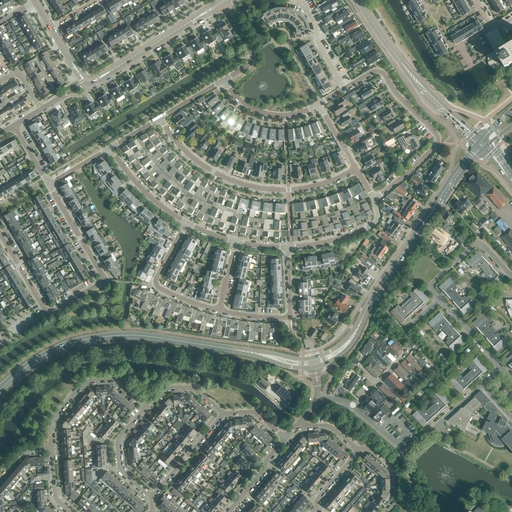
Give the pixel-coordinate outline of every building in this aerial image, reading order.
[(116,9),(122,6),(118,0),(114,0),(112,1),(116,9)] [(167,3),(164,5),(169,13),(174,9),(170,2),(168,0),(166,1),(167,3)] [(172,0),(170,2),(174,9),(180,6),(176,0),(172,0)] [(321,11),(323,10),(324,12),(329,9),(330,10),(341,3),(339,0),(330,0),(326,3),(325,2),(318,7),(321,11)] [(415,0),(414,0),(408,4),(411,9),(421,3),(420,1),(417,2),(415,0)] [(497,0),(492,3),(495,9),(501,5),(501,4),(499,1),(501,0),(497,0)] [(53,5),(56,11),(63,7),(62,7),(59,1),(53,5)] [(111,12),(116,9),(112,1),(106,5),(111,12)] [(160,20),(158,16),(160,15),(157,10),(156,8),(152,2),(149,3),(153,10),(148,13),(150,16),(154,23),(160,20)] [(422,5),(421,3),(411,9),(413,13),(421,9),(419,6),(422,5)] [(468,7),(465,3),(457,7),(460,12),(468,7)] [(495,9),(498,13),(504,10),(502,6),(503,6),(502,4),(501,4),(501,5),(495,9)] [(56,11),(59,16),(66,12),(64,9),(67,7),(65,5),(62,7),(63,7),(56,11)] [(169,13),(164,5),(159,8),(163,16),(169,13)] [(97,10),(101,17),(106,14),(102,7),(97,10)] [(471,12),(468,7),(460,12),(463,16),(471,12)] [(327,20),(333,17),(337,23),(337,22),(341,20),(349,15),(346,9),(344,11),(342,8),(331,14),(326,17),(327,20)] [(288,22),(292,25),(296,29),(296,30),(293,32),(295,38),(304,37),(305,37),(304,37),(304,36),(308,35),(308,36),(312,35),(312,33),(310,33),(310,31),(307,22),(306,22),(300,14),(299,14),(300,15),(299,16),(296,14),(292,11),(288,10),(284,9),(279,10),(275,10),(272,11),(266,13),(263,16),(260,19),(268,26),(272,23),(277,21),(283,20),(288,22)] [(423,12),(421,9),(413,13),(416,18),(426,12),(425,10),(423,12)] [(97,10),(91,14),(95,20),(96,22),(102,19),(101,17),(97,10)] [(427,14),(426,12),(416,18),(419,23),(427,18),(425,15),(427,14)] [(91,14),(86,17),(90,23),(95,20),(91,14)] [(21,24),(28,20),(25,15),(17,20),(20,25),(21,24)] [(150,16),(144,19),(149,27),(154,23),(150,16)] [(86,17),(81,20),(85,26),(86,28),(91,25),(90,23),(86,17)] [(350,18),(329,31),(332,34),(344,27),(347,32),(357,26),(354,20),(352,21),(350,18)] [(144,19),(139,22),(144,30),(149,27),(144,19)] [(28,20),(21,24),(25,29),(31,26),(28,20)] [(85,26),(81,20),(76,23),(79,30),(85,26)] [(478,21),(474,24),(478,32),(483,29),(478,21)] [(138,33),(144,30),(139,22),(133,25),(138,33)] [(225,26),(226,26),(223,22),(217,25),(218,28),(216,30),(219,35),(220,34),(224,41),(228,38),(228,39),(233,37),(229,30),(227,31),(226,29),(227,29),(225,26)] [(76,23),(70,26),(74,33),(79,30),(76,23)] [(474,34),(478,32),(474,24),(469,26),(474,34)] [(34,31),(31,26),(25,29),(28,35),(34,31)] [(65,29),(67,33),(64,34),(66,37),(72,34),(74,37),(76,36),(74,33),(70,26),(65,29)] [(127,37),(133,34),(128,26),(123,30),(127,37)] [(465,29),(470,37),(474,34),(469,26),(465,29)] [(342,44),(349,40),(348,39),(350,38),(351,38),(354,44),(365,37),(360,29),(350,36),(349,35),(340,40),(342,44)] [(436,32),(434,29),(426,33),(429,38),(437,33),(439,32),(438,30),(436,32)] [(465,39),(470,37),(465,29),(460,31),(465,39)] [(122,41),(127,37),(123,30),(117,33),(122,41)] [(205,33),(204,32),(202,34),(203,34),(202,34),(209,45),(216,41),(218,43),(221,41),(215,31),(211,32),(211,31),(210,30),(208,32),(208,31),(205,33)] [(34,31),(28,35),(31,40),(37,36),(34,31)] [(456,34),(461,42),(465,39),(460,31),(456,34)] [(489,33),(489,32),(487,33),(485,35),(486,37),(493,49),(502,44),(495,32),(495,31),(489,33)] [(116,44),(122,41),(117,33),(112,36),(116,44)] [(439,36),(437,33),(429,38),(432,43),(442,37),(441,35),(439,36)] [(456,34),(451,37),(456,45),(461,42),(456,34)] [(40,41),(37,36),(31,40),(34,45),(40,41)] [(111,47),(116,44),(112,36),(106,39),(111,47)] [(443,38),(442,37),(432,43),(435,47),(442,43),(441,40),(443,38)] [(191,40),(189,42),(196,53),(203,48),(205,51),(208,49),(202,38),(199,40),(198,39),(197,38),(195,40),(195,39),(192,41),(191,40)] [(6,40),(0,44),(0,45),(1,46),(0,46),(2,50),(3,49),(3,50),(9,46),(12,44),(9,39),(6,40)] [(40,41),(34,45),(37,50),(44,47),(40,41)] [(358,47),(359,48),(358,48),(361,53),(362,53),(362,54),(366,52),(366,53),(369,51),(369,50),(372,48),(371,47),(372,47),(369,42),(368,42),(368,41),(362,45),(361,43),(357,45),(358,47)] [(502,44),(493,49),(495,51),(488,55),(491,60),(490,60),(491,61),(488,62),(489,65),(497,71),(502,68),(502,69),(502,68),(501,67),(503,65),(504,67),(511,62),(511,43),(507,46),(505,42),(502,44)] [(444,46),(442,43),(435,47),(437,52),(447,46),(446,44),(444,46)] [(102,55),(107,51),(103,44),(97,47),(102,55)] [(310,52),(311,52),(308,46),(307,46),(306,44),(299,49),(301,51),(299,52),(301,56),(302,56),(303,55),(304,58),(311,54),(310,52)] [(95,48),(92,50),(96,58),(102,55),(97,47),(96,45),(94,47),(95,48)] [(9,46),(3,50),(6,55),(12,51),(9,46)] [(182,59),(189,55),(192,59),(195,57),(189,47),(186,48),(184,46),(179,49),(178,48),(176,50),(177,50),(182,59)] [(448,48),(447,46),(437,52),(440,57),(448,52),(446,49),(448,48)] [(91,61),(96,58),(92,50),(86,53),(91,61)] [(352,56),(351,53),(349,50),(344,53),(347,59),(352,56)] [(9,60),(15,56),(12,51),(6,55),(9,60)] [(39,62),(39,61),(36,63),(38,67),(50,60),(49,57),(49,56),(46,51),(39,56),(41,58),(42,58),(43,60),(39,62)] [(376,52),(376,51),(375,51),(376,51),(365,58),(364,57),(350,65),(353,69),(365,62),(367,66),(368,66),(380,59),(380,58),(376,52)] [(85,64),(91,61),(86,53),(81,57),(85,64)] [(176,55),(173,57),(171,54),(166,57),(165,56),(163,58),(164,58),(169,67),(173,65),(178,69),(179,71),(184,68),(176,55)] [(304,61),(306,63),(315,58),(313,56),(311,54),(304,58),(305,58),(306,60),(305,61),(304,61)] [(15,56),(9,60),(12,65),(19,61),(15,56)] [(28,73),(35,69),(33,66),(33,67),(31,64),(35,62),(36,63),(39,61),(36,57),(24,65),(26,67),(25,68),(28,73)] [(317,63),(316,61),(315,58),(306,63),(308,68),(310,67),(317,63)] [(38,67),(40,71),(43,69),(43,68),(46,66),(48,68),(47,69),(49,71),(56,67),(53,62),(52,62),(50,60),(38,67)] [(165,77),(166,76),(167,79),(171,77),(165,66),(161,68),(158,62),(150,67),(153,71),(153,72),(153,73),(154,73),(154,74),(155,74),(157,78),(158,78),(160,78),(162,78),(163,78),(165,77)] [(310,71),(311,73),(320,67),(319,64),(318,65),(317,63),(310,67),(310,68),(310,67),(312,69),(310,70),(310,71)] [(48,78),(48,77),(45,79),(47,82),(59,75),(58,72),(59,72),(56,67),(49,71),(50,74),(51,73),(52,76),(48,78)] [(321,71),(322,70),(320,67),(311,73),(312,75),(313,75),(314,74),(315,76),(315,77),(322,72),(321,71)] [(45,73),(43,69),(40,71),(41,72),(37,74),(36,72),(37,71),(35,69),(28,73),(31,78),(32,77),(33,80),(45,73)] [(143,83),(150,79),(152,83),(153,83),(156,81),(150,71),(146,73),(145,70),(138,74),(143,83)] [(317,82),(326,77),(324,74),(323,74),(322,72),(315,77),(316,77),(317,79),(316,80),(315,80),(317,82)] [(37,88),(44,84),(43,82),(42,82),(40,80),(44,77),(45,79),(48,77),(45,73),(33,80),(35,83),(34,84),(37,88)] [(57,83),(56,84),(58,87),(65,82),(62,77),(61,78),(59,75),(47,82),(50,86),(52,85),(52,83),(56,81),(57,83)] [(327,80),(326,77),(317,82),(318,84),(319,84),(320,83),(321,86),(328,82),(327,80)] [(124,82),(124,83),(129,92),(133,89),(139,92),(140,95),(144,93),(136,79),(133,81),(132,78),(127,81),(126,80),(124,82)] [(7,86),(11,93),(14,92),(13,91),(16,89),(18,93),(17,94),(19,97),(23,94),(15,82),(13,84),(12,83),(10,84),(7,86)] [(324,94),(331,91),(329,88),(331,86),(330,83),(329,83),(328,82),(321,86),(323,88),(321,89),(324,94)] [(46,90),(45,87),(46,87),(44,84),(37,88),(40,93),(41,93),(43,96),(55,88),(52,85),(50,86),(50,87),(46,90)] [(6,95),(8,94),(9,95),(11,93),(7,86),(2,89),(3,90),(0,91),(7,104),(11,101),(9,99),(8,99),(6,95)] [(354,91),(357,95),(359,94),(363,100),(373,94),(369,86),(363,90),(361,87),(354,91)] [(116,100),(124,96),(126,100),(130,98),(123,87),(120,89),(119,87),(114,89),(113,89),(111,91),(116,100)] [(23,107),(24,108),(29,105),(28,104),(31,102),(27,97),(25,98),(24,97),(22,99),(22,100),(20,101),(18,97),(19,97),(17,94),(13,96),(20,108),(23,107)] [(197,100),(199,104),(202,102),(204,105),(207,103),(210,107),(218,101),(219,101),(219,100),(216,96),(215,96),(214,94),(205,100),(203,97),(197,100)] [(103,108),(110,104),(113,108),(116,106),(110,95),(107,97),(105,95),(101,98),(100,97),(98,99),(103,108)] [(11,105),(9,107),(13,114),(18,111),(18,110),(20,108),(13,96),(9,99),(11,101),(12,101),(14,105),(12,106),(11,105)] [(342,98),(336,102),(338,105),(332,109),(336,116),(341,113),(340,112),(344,110),(342,106),(345,104),(342,98)] [(379,98),(373,101),(371,98),(364,103),(367,107),(369,105),(373,112),(383,105),(379,98)] [(224,107),(225,106),(221,102),(220,103),(219,101),(218,101),(210,107),(208,109),(210,113),(213,111),(216,114),(217,114),(224,107)] [(3,106),(1,103),(0,104),(0,109),(5,118),(8,116),(8,117),(13,114),(9,107),(6,108),(7,109),(4,111),(2,107),(3,106)] [(84,107),(85,107),(90,116),(97,112),(100,116),(103,114),(97,104),(94,106),(92,103),(87,106),(86,105),(84,107)] [(79,108),(77,105),(73,107),(74,108),(70,110),(72,114),(73,114),(74,116),(73,117),(73,116),(69,118),(73,126),(81,121),(79,119),(83,116),(78,108),(79,108)] [(226,109),(224,107),(217,114),(216,114),(214,117),(217,120),(219,117),(223,120),(223,121),(230,113),(231,112),(226,108),(226,109)] [(378,117),(379,118),(381,117),(384,122),(393,117),(389,109),(383,113),(382,110),(372,115),(374,120),(378,117)] [(70,124),(68,120),(64,114),(61,116),(58,111),(51,115),(53,120),(54,123),(55,122),(55,123),(58,121),(60,126),(63,125),(65,128),(70,124)] [(176,119),(173,121),(178,127),(182,124),(184,127),(185,125),(194,119),(191,116),(188,119),(181,111),(174,117),(176,119)] [(352,122),(348,116),(349,115),(348,112),(346,114),(342,116),(343,119),(339,121),(343,127),(352,122)] [(232,114),(230,113),(223,121),(223,120),(221,123),(224,126),(227,123),(231,126),(236,118),(237,118),(237,117),(232,113),(232,114)] [(239,131),(244,122),(244,121),(239,118),(239,119),(237,118),(236,118),(231,126),(229,129),(232,131),(234,128),(239,131)] [(38,119),(32,122),(34,124),(28,127),(31,132),(39,127),(42,125),(40,122),(38,119)] [(194,119),(185,125),(187,128),(193,122),(192,121),(194,120),(194,119)] [(400,121),(395,123),(394,120),(387,124),(389,128),(391,127),(395,133),(404,128),(400,121)] [(193,122),(187,128),(190,130),(184,135),(189,141),(197,134),(194,130),(198,127),(193,122)] [(247,135),(251,125),(252,124),(246,122),(246,123),(244,122),(239,131),(237,134),(241,136),(242,133),(247,135)] [(316,135),(320,133),(322,136),(326,134),(319,122),(317,123),(317,122),(311,124),(312,125),(312,126),(312,125),(316,135)] [(361,136),(357,130),(361,127),(359,124),(352,128),(354,131),(351,133),(348,135),(351,142),(354,140),(356,142),(359,140),(358,138),(361,136)] [(256,138),(259,128),(259,127),(254,125),(254,126),(251,125),(247,135),(246,138),(250,140),(251,136),(256,138)] [(307,138),(312,136),(313,140),(317,138),(316,135),(312,125),(312,126),(312,125),(309,126),(309,125),(304,127),(304,128),(307,138)] [(42,132),(39,127),(31,132),(34,136),(42,132)] [(259,128),(256,138),(255,141),(259,142),(260,139),(265,140),(267,130),(267,129),(261,128),(259,128)] [(298,140),(303,139),(304,142),(308,141),(307,138),(304,128),(302,128),(301,128),(296,129),(296,130),(298,140)] [(274,141),(275,131),(275,130),(269,129),(269,130),(267,130),(265,140),(264,143),(268,144),(269,141),(274,141)] [(289,141),(294,141),(294,144),(295,148),(296,151),(300,150),(299,147),(299,143),(298,140),(296,130),(294,130),(294,129),(288,130),(289,141)] [(143,142),(147,139),(150,144),(156,140),(153,135),(154,134),(151,130),(136,139),(142,148),(143,149),(146,147),(143,142)] [(277,145),(278,145),(278,142),(284,141),(283,130),(277,130),(277,131),(275,131),(274,141),(274,145),(273,147),(277,148),(277,145)] [(44,137),(42,132),(34,136),(37,141),(44,137)] [(203,134),(198,140),(201,142),(196,147),(202,152),(209,144),(205,140),(207,137),(203,134)] [(400,134),(393,138),(396,143),(398,141),(404,151),(403,152),(404,152),(406,149),(408,145),(405,139),(403,136),(402,136),(400,134)] [(407,137),(405,139),(408,145),(406,149),(412,151),(415,150),(416,150),(416,149),(417,149),(418,148),(418,147),(419,146),(419,145),(419,144),(419,142),(419,141),(418,141),(418,139),(417,138),(416,138),(415,137),(414,137),(413,136),(412,136),(411,136),(410,136),(409,136),(408,137),(407,137)] [(47,141),(44,137),(37,141),(40,146),(47,141)] [(366,138),(360,141),(361,144),(355,148),(359,154),(367,149),(364,143),(368,141),(366,138)] [(134,154),(131,149),(136,146),(138,151),(139,151),(142,148),(136,139),(122,148),(124,153),(125,152),(128,158),(129,158),(134,154)] [(157,139),(156,140),(150,144),(146,147),(143,149),(149,156),(150,158),(153,156),(149,151),(154,148),(157,152),(162,148),(159,143),(160,143),(157,139)] [(15,140),(10,143),(14,150),(19,147),(15,140)] [(216,140),(211,147),(214,149),(209,157),(210,158),(210,159),(211,160),(213,160),(216,161),(222,152),(217,149),(221,144),(216,140)] [(40,146),(42,150),(50,146),(47,141),(40,146)] [(10,153),(14,150),(10,143),(5,146),(10,153)] [(5,146),(1,148),(5,156),(10,153),(5,146)] [(53,150),(50,146),(42,150),(45,155),(53,150)] [(155,164),(158,167),(160,164),(157,160),(161,156),(164,161),(169,156),(166,151),(163,147),(162,148),(157,152),(153,156),(150,158),(155,164)] [(336,149),(338,152),(336,154),(334,153),(332,154),(332,156),(336,162),(335,163),(337,167),(340,165),(341,166),(342,166),(343,165),(343,164),(343,163),(344,163),(341,158),(344,156),(339,147),(336,149)] [(149,156),(143,149),(142,148),(139,151),(138,151),(134,154),(129,158),(128,158),(131,162),(132,161),(135,167),(141,163),(141,162),(137,158),(142,155),(145,159),(149,156)] [(45,155),(48,160),(55,155),(58,154),(55,149),(53,150),(45,155)] [(230,169),(233,162),(236,164),(240,155),(235,153),(232,158),(227,155),(222,165),(230,169)] [(58,160),(55,155),(48,160),(51,165),(52,164),(52,165),(54,163),(58,160)] [(168,164),(172,168),(177,163),(173,159),(174,158),(170,155),(169,156),(164,161),(160,164),(158,167),(162,172),(166,175),(168,172),(164,168),(168,164)] [(367,167),(374,163),(375,166),(377,165),(382,162),(380,158),(375,162),(371,155),(367,157),(366,157),(362,159),(367,167)] [(148,171),(144,167),(148,163),(152,167),(155,164),(150,158),(149,156),(145,159),(141,162),(141,163),(135,167),(138,171),(139,170),(143,175),(143,176),(148,171)] [(254,157),(251,156),(248,164),(241,162),(237,172),(245,174),(248,167),(252,168),(254,157)] [(323,172),(329,170),(328,168),(333,166),(329,157),(322,159),(323,162),(320,163),(323,172)] [(315,167),(314,165),(317,164),(315,158),(310,160),(311,164),(307,166),(310,177),(317,174),(315,169),(315,168),(315,167)] [(104,161),(100,164),(98,162),(92,166),(94,168),(94,174),(95,175),(97,173),(100,172),(100,171),(108,166),(107,165),(104,161)] [(439,161),(433,169),(439,173),(440,173),(441,171),(443,169),(441,167),(443,164),(439,161)] [(178,162),(177,163),(172,168),(168,172),(166,175),(170,179),(175,183),(177,180),(173,176),(176,172),(180,175),(180,176),(185,170),(180,166),(181,165),(178,162)] [(151,184),(155,179),(152,175),(156,171),(159,175),(162,172),(158,167),(155,164),(152,167),(148,171),(143,176),(143,175),(142,176),(145,179),(146,179),(151,184)] [(261,178),(262,172),(266,172),(267,166),(260,164),(259,166),(256,166),(255,172),(254,172),(253,176),(261,178)] [(295,164),(292,164),(289,165),(290,171),(293,171),(294,179),(298,178),(298,179),(299,179),(299,178),(302,178),(300,167),(296,168),(295,164)] [(378,168),(377,165),(375,166),(377,168),(370,173),(374,179),(376,178),(379,183),(384,179),(381,175),(383,174),(379,167),(378,168)] [(108,177),(106,174),(111,171),(109,168),(109,167),(108,167),(108,166),(100,171),(100,172),(97,173),(103,181),(108,177)] [(280,180),(280,173),(284,173),(284,166),(278,166),(278,169),(273,169),(273,171),(272,171),(271,174),(273,174),(272,179),(280,180)] [(175,183),(178,185),(184,190),(186,186),(181,183),(185,179),(189,182),(193,176),(189,173),(189,172),(185,169),(185,170),(180,176),(180,175),(177,180),(175,183)] [(438,176),(439,173),(433,169),(430,174),(436,178),(437,178),(438,176)] [(27,172),(32,180),(36,177),(32,170),(27,172)] [(426,179),(425,181),(425,182),(427,183),(428,183),(429,181),(433,183),(434,181),(435,181),(436,180),(436,179),(436,178),(430,174),(425,171),(423,174),(425,176),(426,175),(428,176),(426,179)] [(27,172),(23,175),(27,183),(27,182),(32,180),(27,172)] [(159,191),(159,192),(164,186),(163,186),(159,182),(163,179),(167,182),(170,179),(166,175),(162,172),(159,175),(155,179),(151,184),(150,184),(154,188),(154,187),(159,191)] [(487,196),(500,210),(508,202),(493,187),(492,188),(478,172),(465,184),(480,199),(483,196),(484,196),(485,197),(487,196)] [(23,175),(18,178),(22,185),(27,183),(23,175)] [(202,182),(197,179),(198,178),(194,175),(193,176),(189,182),(186,186),(184,190),(187,191),(194,196),(196,193),(195,193),(191,189),(194,185),(198,188),(202,182)] [(424,195),(425,195),(427,193),(426,192),(428,190),(423,187),(424,186),(421,184),(423,182),(413,175),(409,181),(415,186),(416,185),(419,188),(416,192),(420,194),(421,193),(424,195)] [(108,177),(103,181),(105,184),(107,182),(111,186),(118,180),(117,180),(118,179),(117,179),(114,176),(110,179),(108,177)] [(18,178),(13,181),(18,188),(22,185),(22,186),(22,185),(18,178)] [(171,186),(175,189),(178,185),(175,183),(170,179),(167,182),(163,186),(164,186),(159,192),(159,191),(159,192),(162,195),(163,194),(168,199),(172,193),(168,190),(171,186)] [(59,188),(62,193),(72,187),(70,182),(68,183),(66,180),(59,185),(61,187),(59,188)] [(108,188),(112,193),(114,196),(120,191),(117,189),(122,185),(119,182),(119,181),(118,180),(111,186),(108,188)] [(13,181),(9,183),(13,191),(14,191),(13,190),(18,188),(13,181)] [(194,196),(195,197),(204,202),(205,198),(200,195),(203,190),(208,193),(211,187),(206,184),(207,183),(202,181),(202,182),(198,188),(195,193),(196,193),(194,196)] [(9,183),(4,186),(8,194),(13,191),(9,183)] [(406,191),(409,188),(403,183),(399,185),(406,191)] [(365,190),(363,191),(358,184),(350,188),(351,190),(349,191),(352,198),(358,194),(362,200),(364,199),(366,198),(368,197),(365,190)] [(175,189),(172,193),(168,199),(167,199),(171,202),(172,201),(177,205),(181,200),(177,196),(180,192),(184,195),(187,191),(184,190),(178,185),(175,189)] [(402,196),(406,191),(399,185),(394,190),(402,196)] [(4,186),(0,188),(0,189),(4,196),(8,194),(4,186)] [(205,202),(214,206),(214,207),(216,203),(210,200),(213,195),(218,198),(221,192),(220,192),(215,189),(216,188),(212,186),(211,187),(208,193),(205,198),(204,202),(205,202)] [(65,198),(67,196),(69,199),(75,195),(74,192),(75,192),(72,187),(62,193),(65,198)] [(123,200),(130,194),(129,193),(129,192),(126,189),(122,193),(120,191),(114,196),(117,198),(118,197),(122,201),(123,200)] [(355,204),(352,198),(349,191),(348,189),(339,193),(340,195),(338,196),(340,203),(341,202),(347,199),(350,206),(355,204)] [(221,190),(220,192),(221,192),(218,198),(216,203),(214,207),(224,210),(225,211),(226,207),(221,205),(223,200),(228,202),(230,196),(225,193),(225,192),(221,190)] [(193,201),(195,197),(194,196),(187,191),(184,195),(181,200),(177,205),(177,206),(181,209),(181,208),(187,211),(190,206),(190,205),(186,202),(189,198),(193,201)] [(71,207),(79,203),(81,202),(76,194),(75,195),(69,199),(70,201),(68,203),(71,207)] [(127,208),(127,209),(136,200),(130,194),(123,200),(129,206),(127,208)] [(237,211),(237,210),(231,209),(233,203),(238,205),(239,205),(240,199),(235,197),(235,196),(231,194),(230,196),(228,202),(226,207),(225,211),(233,213),(236,214),(237,211)] [(343,209),(342,206),(341,202),(340,203),(338,196),(337,194),(328,197),(329,199),(327,200),(329,207),(329,206),(336,204),(338,211),(343,209)] [(40,195),(39,196),(38,195),(37,197),(32,199),(35,205),(43,200),(40,195)] [(193,201),(190,205),(190,206),(187,211),(186,212),(191,214),(191,213),(197,217),(200,211),(195,208),(198,203),(202,206),(205,202),(204,202),(195,197),(193,201)] [(324,207),(326,214),(331,213),(329,206),(329,207),(327,200),(326,197),(317,200),(318,202),(315,203),(317,210),(324,207)] [(240,198),(240,199),(239,205),(238,205),(237,210),(237,211),(236,214),(241,215),(243,208),(250,210),(251,204),(249,203),(249,201),(240,198)] [(402,202),(404,203),(415,210),(418,205),(412,201),(408,199),(407,201),(402,198),(401,201),(402,202)] [(362,200),(355,204),(357,208),(362,205),(364,210),(359,213),(362,219),(368,216),(369,217),(373,214),(364,199),(362,200)] [(465,199),(460,203),(459,201),(453,206),(461,214),(466,209),(465,208),(469,204),(465,199)] [(478,199),(473,204),(482,213),(487,208),(479,200),(478,199)] [(33,206),(36,211),(46,205),(43,200),(35,205),(33,206)] [(137,201),(136,200),(127,209),(131,213),(134,216),(139,210),(136,208),(140,204),(138,201),(137,201)] [(303,203),(304,205),(303,205),(304,212),(305,212),(312,210),(313,217),(316,217),(318,216),(317,210),(315,203),(315,200),(306,202),(306,203),(303,203)] [(253,218),(255,211),(262,212),(263,206),(263,205),(260,205),(261,203),(252,201),(251,204),(250,210),(249,217),(248,217),(249,217),(253,218)] [(84,210),(82,207),(83,206),(81,202),(79,203),(71,207),(74,212),(76,211),(77,214),(84,210)] [(207,222),(210,216),(210,215),(205,213),(207,208),(212,211),(214,206),(205,202),(202,206),(200,211),(197,217),(196,217),(201,220),(201,219),(207,222)] [(305,219),(305,212),(304,212),(303,205),(304,205),(303,203),(303,202),(294,204),(294,206),(291,206),(292,213),(299,212),(300,219),(301,219),(305,219),(306,219),(305,219)] [(404,205),(401,208),(402,209),(411,215),(415,210),(404,203),(402,202),(402,203),(402,204),(404,205)] [(262,212),(261,219),(264,219),(266,220),(267,212),(274,213),(275,213),(275,206),(272,206),(272,204),(263,203),(263,205),(263,206),(262,212)] [(275,204),(275,206),(275,213),(274,213),(274,220),(279,220),(280,213),(287,213),(287,207),(284,206),(284,204),(275,204)] [(352,210),(354,215),(349,217),(352,224),(352,223),(358,221),(358,222),(363,220),(362,219),(359,213),(357,208),(355,204),(350,206),(346,208),(345,208),(347,212),(352,210)] [(41,214),(48,209),(46,205),(36,211),(39,215),(41,214)] [(217,212),(222,214),(222,215),(224,210),(214,207),(214,206),(212,211),(210,215),(210,216),(207,222),(211,224),(212,223),(218,226),(220,220),(215,217),(217,212)] [(390,211),(389,212),(399,219),(401,216),(408,220),(411,215),(402,209),(398,214),(388,207),(387,209),(390,211)] [(141,213),(139,210),(134,216),(137,218),(141,222),(149,212),(148,211),(145,208),(141,213)] [(343,209),(338,211),(336,212),(337,216),(342,214),(344,219),(339,221),(341,228),(341,227),(347,225),(348,226),(352,224),(352,223),(352,224),(349,217),(347,212),(345,208),(343,209)] [(41,214),(44,218),(51,214),(48,209),(41,214)] [(5,215),(5,216),(4,216),(4,217),(3,217),(5,220),(5,219),(7,221),(14,217),(17,216),(14,211),(11,212),(10,210),(8,212),(9,213),(7,215),(7,214),(5,215)] [(77,217),(80,222),(87,218),(85,213),(86,213),(84,210),(77,214),(79,216),(77,217)] [(229,229),(229,230),(231,223),(225,221),(227,216),(232,218),(233,213),(225,211),(224,210),(222,215),(222,214),(220,220),(218,226),(217,227),(222,228),(222,227),(229,229)] [(149,227),(153,222),(150,220),(154,216),(151,213),(151,212),(150,213),(149,212),(141,222),(146,225),(149,227)] [(339,221),(337,216),(336,212),(331,213),(326,214),(326,215),(327,219),(332,217),(334,222),(328,224),(330,231),(336,229),(337,230),(341,228),(341,227),(341,228),(339,221)] [(441,221),(447,224),(443,229),(446,231),(449,226),(448,226),(454,216),(447,212),(441,221)] [(494,212),(490,215),(494,220),(498,216),(494,212)] [(241,226),(236,224),(237,219),(242,221),(243,221),(244,216),(241,215),(236,214),(233,213),(232,218),(231,223),(229,230),(229,229),(228,230),(233,232),(233,230),(240,232),(241,226)] [(44,218),(47,223),(54,219),(51,214),(44,218)] [(319,233),(325,232),(326,233),(330,231),(328,224),(327,219),(326,215),(318,216),(316,217),(316,221),(317,221),(322,220),(323,225),(318,227),(319,233)] [(251,235),(252,228),(247,227),(248,221),(253,223),(254,218),(253,218),(249,217),(248,217),(249,217),(244,216),(243,221),(242,221),(241,226),(240,232),(239,233),(244,234),(244,233),(251,235)] [(10,226),(17,222),(14,217),(7,221),(10,226)] [(316,217),(313,217),(305,219),(306,219),(305,219),(306,223),(311,222),(312,227),(307,229),(308,235),(314,234),(314,235),(319,234),(319,233),(318,227),(317,221),(316,221),(316,217)] [(90,222),(87,218),(80,222),(83,227),(85,226),(86,228),(93,225),(91,222),(90,222)] [(263,229),(257,228),(258,223),(263,224),(264,224),(264,219),(261,219),(254,218),(253,223),(252,228),(251,235),(255,236),(256,235),(262,236),(263,229)] [(400,226),(398,224),(399,222),(394,218),(392,221),(394,222),(391,226),(399,232),(402,228),(400,226)] [(479,226),(480,227),(488,220),(486,218),(479,224),(480,225),(479,226)] [(502,218),(496,223),(504,231),(510,226),(502,218)] [(47,229),(57,223),(54,219),(47,223),(45,224),(47,229)] [(159,219),(155,224),(153,222),(149,227),(151,230),(156,233),(164,223),(163,222),(163,221),(162,221),(159,219)] [(274,220),(266,220),(264,219),(264,224),(263,224),(263,229),(262,236),(262,237),(267,237),(267,236),(274,237),(274,230),(268,230),(269,224),(274,225),(274,220)] [(300,219),(295,220),(295,224),(301,224),(301,229),(296,230),(296,237),(303,236),(303,237),(308,236),(308,235),(307,229),(306,223),(305,219),(301,219),(300,219)] [(274,225),(274,230),(274,237),(274,238),(278,238),(278,237),(289,237),(288,230),(279,230),(279,225),(285,225),(285,220),(279,220),(274,220),(274,225)] [(20,226),(17,222),(10,226),(12,231),(20,226)] [(47,229),(50,234),(60,228),(57,223),(47,229)] [(164,223),(156,233),(166,240),(170,234),(165,231),(168,226),(165,224),(165,223),(164,223)] [(89,237),(96,233),(98,231),(94,224),(93,225),(86,228),(88,231),(86,232),(89,237)] [(15,235),(23,231),(20,226),(12,231),(15,235)] [(396,237),(399,232),(391,226),(388,230),(386,229),(384,232),(389,236),(391,233),(396,237)] [(448,237),(449,236),(437,227),(432,235),(443,244),(443,243),(448,237)] [(52,239),(53,238),(62,233),(60,228),(50,234),(52,239)] [(28,234),(25,230),(23,231),(15,235),(18,240),(28,234)] [(511,230),(502,239),(511,250),(511,230)] [(55,243),(65,237),(62,233),(53,238),(55,243)] [(102,239),(103,238),(101,234),(97,235),(96,233),(89,237),(92,242),(94,241),(95,243),(102,239)] [(30,239),(28,234),(18,240),(21,245),(30,239)] [(459,235),(455,239),(461,245),(464,241),(459,235)] [(185,242),(193,247),(196,242),(198,243),(200,241),(191,236),(190,238),(188,237),(187,238),(186,238),(187,239),(186,240),(185,242)] [(68,242),(65,237),(55,243),(58,248),(68,242)] [(21,245),(24,249),(33,244),(30,239),(21,245)] [(103,242),(102,239),(95,243),(96,246),(94,247),(97,252),(105,247),(102,243),(103,242)] [(383,239),(378,246),(379,247),(378,249),(384,254),(391,244),(383,239)] [(165,251),(160,248),(161,245),(155,242),(154,245),(155,246),(152,251),(162,256),(162,255),(163,255),(163,254),(165,251)] [(182,247),(190,252),(193,247),(185,242),(184,244),(183,245),(182,245),(182,246),(182,247)] [(64,253),(72,248),(69,243),(59,249),(62,254),(64,253)] [(33,244),(24,249),(26,254),(34,250),(31,245),(33,244)] [(110,254),(109,251),(108,252),(105,247),(97,252),(100,257),(102,255),(104,258),(110,254)] [(179,252),(187,257),(190,252),(182,247),(181,248),(181,249),(180,250),(181,250),(179,252)] [(226,252),(223,251),(223,249),(217,247),(215,255),(224,257),(224,255),(225,255),(225,254),(226,253),(225,253),(226,252)] [(373,264),(375,262),(377,263),(380,259),(384,254),(378,249),(374,247),(368,255),(369,256),(367,259),(373,264)] [(64,253),(67,257),(74,253),(72,248),(64,253)] [(37,254),(34,250),(26,254),(29,259),(37,254)] [(152,251),(149,256),(148,255),(147,258),(153,261),(154,258),(159,261),(161,258),(162,258),(161,257),(162,256),(152,251)] [(478,251),(479,251),(467,262),(466,262),(470,266),(471,266),(472,267),(472,268),(474,270),(476,268),(478,270),(481,267),(488,275),(485,278),(487,279),(484,282),(486,284),(487,284),(488,285),(492,290),(492,289),(503,279),(504,279),(500,274),(499,275),(497,272),(497,271),(494,268),(494,269),(487,262),(488,261),(485,258),(485,259),(482,256),(483,255),(479,251),(478,251)] [(176,257),(185,261),(187,257),(179,252),(178,254),(177,255),(177,256),(176,257)] [(67,257),(70,262),(77,258),(77,257),(74,253),(67,257)] [(249,257),(245,256),(246,254),(243,253),(243,256),(240,255),(240,256),(239,256),(240,257),(239,258),(240,258),(239,261),(248,263),(249,257)] [(338,265),(337,258),(334,258),(333,253),(329,254),(328,253),(328,254),(327,254),(329,264),(330,266),(338,265)] [(103,262),(106,266),(114,262),(111,257),(112,257),(110,254),(104,258),(105,260),(103,262)] [(319,262),(321,268),(324,268),(330,266),(329,264),(327,254),(326,254),(325,254),(325,255),(321,255),(322,261),(319,262)] [(39,258),(37,256),(27,262),(30,267),(39,261),(38,260),(39,258)] [(317,268),(317,269),(321,268),(319,262),(316,262),(315,256),(312,257),(311,257),(310,257),(311,267),(311,269),(317,268)] [(70,262),(72,267),(80,262),(79,261),(80,260),(78,257),(77,257),(77,258),(70,262)] [(174,262),(182,266),(185,261),(176,257),(176,258),(175,258),(175,260),(174,262)] [(311,269),(311,267),(310,257),(309,257),(308,257),(308,258),(304,258),(305,264),(302,264),(302,265),(302,266),(302,267),(302,268),(302,269),(303,270),(303,271),(312,270),(311,269)] [(148,262),(145,267),(153,271),(154,271),(154,270),(156,266),(151,263),(153,261),(147,258),(145,260),(148,262)] [(0,265),(2,268),(9,264),(6,259),(0,262),(0,265)] [(40,261),(39,261),(30,267),(33,271),(43,265),(40,261)] [(238,265),(237,266),(247,269),(247,268),(249,269),(250,264),(248,263),(239,261),(238,263),(238,264),(237,265),(238,265)] [(83,267),(80,262),(72,267),(75,271),(83,267)] [(117,266),(116,267),(114,262),(106,266),(109,271),(111,270),(113,273),(112,273),(113,273),(114,275),(113,276),(114,278),(121,274),(120,272),(121,272),(117,266)] [(171,267),(179,271),(182,266),(174,262),(173,264),(172,264),(172,265),(171,265),(171,266),(171,267)] [(3,276),(13,270),(10,265),(0,271),(3,276)] [(33,271),(36,276),(43,271),(46,270),(43,265),(33,271)] [(153,272),(153,271),(145,267),(142,265),(136,276),(142,279),(145,274),(150,277),(152,273),(153,273),(153,272)] [(75,277),(78,276),(85,272),(83,267),(75,271),(73,273),(75,277)] [(176,277),(179,271),(171,267),(170,268),(169,270),(170,270),(168,272),(176,277)] [(369,270),(364,267),(361,271),(359,270),(355,276),(364,282),(368,276),(366,274),(369,270)] [(6,280),(15,275),(13,270),(3,276),(6,280)] [(215,273),(211,272),(203,270),(202,275),(205,276),(214,278),(214,277),(215,277),(214,277),(215,275),(214,275),(215,273)] [(46,276),(43,271),(36,276),(39,281),(46,276)] [(88,277),(85,272),(78,276),(79,277),(77,278),(76,279),(79,285),(82,283),(82,282),(81,281),(85,278),(85,279),(88,278),(87,277),(89,277),(88,277)] [(176,277),(168,272),(167,274),(166,275),(166,276),(165,277),(173,282),(176,277)] [(11,284),(18,279),(15,275),(6,280),(8,285),(11,284)] [(49,281),(46,276),(39,281),(41,285),(49,281)] [(465,296),(464,296),(462,298),(455,291),(457,288),(458,288),(456,287),(458,284),(456,282),(454,281),(455,280),(451,276),(439,287),(443,291),(444,291),(446,294),(445,294),(448,297),(449,297),(455,304),(454,304),(457,308),(458,307),(460,310),(461,310),(460,310),(464,315),(464,314),(476,304),(472,299),(471,300),(470,299),(471,298),(469,295),(466,298),(465,296)] [(21,284),(18,279),(11,284),(13,288),(21,284)] [(359,289),(354,285),(356,282),(350,279),(346,285),(349,287),(347,290),(354,296),(359,289)] [(298,288),(298,289),(310,288),(310,280),(303,280),(303,283),(297,283),(297,287),(297,288),(298,288)] [(41,285),(44,290),(52,285),(49,281),(41,285)] [(199,287),(202,287),(211,289),(212,289),(212,288),(212,286),(212,284),(203,282),(200,281),(199,287)] [(13,288),(16,293),(24,289),(21,284),(13,288)] [(43,290),(45,293),(46,293),(47,294),(54,290),(56,289),(54,284),(52,285),(44,290),(43,290)] [(429,300),(418,288),(419,287),(418,287),(414,291),(414,292),(413,293),(413,292),(410,295),(412,297),(410,299),(413,301),(405,308),(402,306),(401,307),(399,304),(396,307),(395,309),(395,308),(390,312),(401,324),(405,320),(408,317),(408,318),(412,315),(411,314),(418,308),(419,309),(422,306),(421,305),(424,303),(425,304),(429,300),(429,299),(429,300)] [(304,295),(304,298),(311,297),(310,288),(298,289),(298,290),(297,291),(298,291),(298,295),(304,295)] [(16,293),(19,298),(26,293),(24,289),(16,293)] [(49,299),(50,300),(51,299),(53,298),(53,300),(58,297),(54,290),(47,294),(48,296),(47,296),(49,299)] [(141,309),(145,311),(149,303),(152,297),(154,295),(145,291),(144,293),(142,291),(139,290),(135,296),(138,297),(145,301),(141,309)] [(247,298),(248,293),(246,292),(237,290),(237,292),(236,292),(236,293),(235,294),(236,294),(236,295),(247,298)] [(196,299),(203,301),(203,299),(209,301),(209,300),(210,299),(209,299),(209,297),(210,295),(201,293),(198,292),(196,299)] [(20,304),(22,302),(29,298),(26,293),(19,298),(17,299),(20,304)] [(235,301),(244,303),(246,304),(247,298),(236,295),(235,296),(235,297),(235,298),(235,299),(235,301)] [(337,309),(343,313),(347,306),(345,304),(348,299),(342,295),(339,300),(338,300),(336,303),(334,303),(332,306),(333,308),(335,309),(337,309)] [(149,303),(156,306),(152,314),(156,316),(156,317),(161,306),(164,300),(156,296),(155,298),(152,297),(149,303)] [(311,300),(311,297),(304,298),(304,300),(298,301),(298,305),(298,306),(298,307),(308,306),(311,306),(311,300)] [(32,303),(29,298),(22,302),(25,307),(29,305),(31,304),(32,303),(33,303),(32,303)] [(161,306),(168,309),(164,317),(169,319),(172,311),(175,305),(176,303),(167,299),(166,301),(164,300),(161,306)] [(282,302),(281,299),(270,300),(271,305),(268,305),(268,308),(280,308),(279,305),(282,305),(282,304),(283,303),(282,303),(282,302)] [(246,304),(244,303),(235,301),(234,303),(233,305),(233,307),(245,309),(246,304)] [(172,311),(179,314),(176,322),(180,324),(184,316),(183,316),(186,309),(187,307),(178,304),(176,303),(175,305),(172,311)] [(298,308),(299,308),(299,312),(300,312),(300,314),(302,314),(302,318),(314,318),(314,311),(311,311),(311,306),(308,306),(298,307),(298,308)] [(197,313),(198,311),(189,308),(188,310),(186,309),(183,316),(184,316),(190,318),(187,326),(192,328),(195,320),(197,313)] [(332,311),(325,320),(333,326),(334,324),(336,324),(337,323),(336,321),(337,320),(335,318),(337,316),(338,316),(332,311)] [(195,320),(202,322),(199,330),(202,331),(204,332),(207,323),(206,323),(208,317),(209,314),(200,312),(199,314),(197,313),(195,320)] [(461,336),(458,333),(459,332),(456,329),(455,330),(449,323),(450,322),(447,319),(446,320),(444,317),(444,316),(440,312),(428,323),(432,327),(433,327),(434,328),(433,329),(435,331),(438,329),(440,331),(440,330),(442,328),(449,336),(447,338),(448,340),(446,342),(448,345),(449,344),(450,346),(449,346),(453,351),(453,350),(465,340),(461,335),(461,336)] [(499,334),(498,333),(495,335),(488,327),(491,325),(489,323),(492,321),(489,318),(489,319),(488,318),(488,317),(484,313),(472,324),(476,328),(477,328),(479,330),(478,331),(481,334),(482,334),(488,341),(490,344),(491,344),(493,346),(494,347),(493,347),(497,352),(497,351),(509,341),(505,336),(505,337),(504,336),(503,335),(504,335),(502,332),(499,334)] [(206,323),(207,323),(213,325),(211,333),(216,335),(218,326),(220,319),(220,317),(209,314),(208,317),(206,323)] [(231,322),(232,319),(223,318),(222,320),(220,319),(218,326),(225,327),(223,336),(228,337),(230,329),(231,322)] [(243,324),(243,321),(234,320),(234,322),(231,322),(230,329),(237,329),(236,338),(241,339),(242,330),(243,324)] [(255,325),(255,323),(246,322),(245,324),(243,324),(242,330),(249,331),(248,340),(253,341),(254,332),(255,325)] [(267,324),(266,324),(267,324),(257,323),(257,325),(255,325),(254,332),(261,332),(260,341),(261,341),(265,342),(266,342),(266,335),(266,333),(266,326),(267,324)] [(266,335),(268,335),(269,334),(269,333),(273,333),(273,342),(278,342),(278,324),(269,324),(267,324),(266,326),(266,333),(266,335)] [(314,329),(311,332),(309,336),(312,338),(315,335),(323,340),(327,334),(322,331),(320,333),(314,329)] [(442,331),(438,336),(443,339),(447,335),(442,331)] [(390,337),(391,337),(395,341),(395,342),(401,348),(404,346),(397,339),(393,335),(392,335),(390,337)] [(382,346),(386,350),(388,352),(392,348),(390,346),(388,344),(387,346),(383,342),(380,344),(382,346)] [(367,358),(375,346),(372,343),(363,355),(367,358)] [(395,343),(391,347),(399,355),(403,351),(395,343)] [(386,350),(382,346),(378,349),(382,354),(386,350)] [(379,350),(374,355),(387,368),(391,363),(379,350)] [(423,367),(411,355),(406,360),(418,371),(423,367)] [(469,368),(469,369),(471,371),(464,378),(461,376),(461,375),(460,377),(457,374),(455,377),(454,379),(453,378),(449,382),(460,394),(465,390),(464,390),(464,389),(467,387),(467,388),(471,385),(470,384),(477,378),(477,379),(481,376),(480,375),(483,373),(483,372),(483,373),(488,369),(477,357),(472,361),(473,361),(472,363),(471,362),(469,364),(471,367),(469,368)] [(421,358),(419,360),(418,361),(424,367),(422,368),(419,372),(418,373),(416,371),(416,372),(414,370),(410,373),(417,380),(428,369),(430,367),(427,364),(421,358)] [(385,366),(379,360),(376,363),(382,369),(385,366)] [(348,377),(353,371),(357,364),(354,362),(345,375),(348,377)] [(369,368),(378,377),(383,372),(374,364),(369,368)] [(401,365),(394,372),(403,380),(410,374),(401,365)] [(351,393),(361,378),(356,374),(352,382),(349,380),(346,385),(348,386),(346,389),(351,393)] [(393,375),(385,382),(394,390),(396,387),(401,392),(405,388),(393,375)] [(265,389),(269,385),(261,378),(257,383),(265,389)] [(401,383),(406,387),(408,390),(412,386),(405,379),(401,383)] [(339,383),(334,389),(338,392),(344,396),(345,397),(346,396),(349,393),(346,391),(345,390),(341,387),(342,385),(339,383)] [(385,384),(381,389),(392,400),(396,395),(385,384)] [(296,398),(292,394),(292,395),(282,386),(276,393),(286,401),(286,402),(290,405),(296,398)] [(107,396),(110,395),(113,397),(113,398),(117,392),(118,392),(113,387),(107,388),(106,388),(107,396)] [(400,398),(409,390),(408,390),(406,387),(401,393),(396,388),(393,391),(400,398)] [(91,399),(93,397),(96,396),(96,389),(95,389),(89,389),(85,394),(85,395),(91,399)] [(389,400),(378,389),(373,395),(383,406),(384,405),(389,400)] [(446,406),(447,406),(451,402),(440,390),(436,394),(436,395),(435,396),(434,395),(432,398),(434,400),(432,402),(435,404),(427,411),(424,409),(423,410),(420,408),(418,410),(418,411),(417,412),(417,411),(412,415),(412,416),(412,415),(421,425),(423,427),(428,423),(427,423),(430,420),(431,421),(434,418),(433,417),(440,411),(441,412),(444,409),(443,408),(446,406)] [(474,397),(475,397),(482,405),(488,412),(485,418),(487,419),(491,421),(490,423),(486,421),(482,430),(489,433),(489,434),(489,435),(489,436),(489,437),(489,438),(489,439),(490,440),(490,441),(491,441),(491,442),(492,443),(492,444),(493,444),(494,445),(495,445),(496,446),(497,446),(498,447),(499,447),(500,447),(501,447),(502,447),(503,446),(504,446),(505,446),(506,445),(507,445),(511,450),(511,428),(511,427),(511,426),(511,424),(510,422),(508,424),(507,423),(508,420),(483,391),(482,392),(484,394),(483,395),(480,391),(474,397)] [(111,399),(116,403),(124,393),(123,392),(120,395),(117,392),(113,398),(113,397),(111,399)] [(125,394),(124,393),(116,403),(120,406),(126,399),(123,397),(125,394)] [(85,395),(82,399),(89,405),(92,400),(91,399),(85,395)] [(190,405),(195,400),(190,395),(184,396),(184,404),(188,403),(190,405)] [(168,407),(170,405),(173,404),(174,404),(173,397),(166,397),(162,402),(163,403),(168,407)] [(472,413),(482,405),(475,397),(463,408),(462,408),(447,421),(464,430),(468,424),(472,416),(471,416),(472,413)] [(369,398),(363,404),(374,414),(380,408),(369,398)] [(78,403),(85,409),(89,405),(82,399),(78,403)] [(126,399),(120,406),(124,410),(132,400),(131,399),(128,402),(126,399)] [(132,400),(124,410),(128,413),(134,407),(132,405),(133,404),(132,403),(134,401),(132,400)] [(189,407),(193,411),(199,404),(195,400),(190,405),(189,407)] [(78,403),(75,407),(82,413),(85,409),(78,403)] [(170,408),(168,407),(163,403),(160,405),(157,403),(156,404),(166,413),(170,408)] [(158,408),(156,411),(163,417),(166,413),(156,404),(155,406),(158,408)] [(203,407),(201,406),(199,404),(193,411),(197,414),(204,407),(203,406),(203,407)] [(383,406),(381,409),(386,414),(390,411),(384,405),(383,406)] [(396,406),(391,410),(392,411),(391,412),(394,415),(399,410),(396,406)] [(71,411),(78,417),(82,413),(75,407),(71,411)] [(199,416),(201,418),(207,411),(204,408),(205,408),(204,407),(197,414),(195,416),(197,418),(199,416)] [(376,422),(385,413),(380,409),(372,417),(376,422)] [(68,415),(77,423),(79,421),(76,419),(78,417),(71,411),(68,415)] [(150,411),(149,412),(159,421),(163,417),(156,411),(153,414),(150,411)] [(204,423),(205,421),(211,414),(207,411),(201,418),(203,420),(202,421),(204,423)] [(155,425),(159,421),(149,412),(148,414),(151,416),(149,419),(155,425)] [(64,419),(69,424),(71,425),(73,423),(75,425),(77,423),(68,415),(64,419)] [(118,423),(110,416),(108,419),(105,417),(104,418),(115,428),(118,423)] [(107,424),(104,426),(111,432),(115,428),(104,418),(103,419),(104,421),(107,424)] [(68,430),(67,426),(69,424),(64,419),(59,424),(60,430),(61,430),(68,430)] [(251,430),(256,425),(257,424),(252,420),(245,420),(246,428),(249,428),(251,430)] [(142,421),(141,422),(150,431),(154,426),(147,421),(145,423),(142,421)] [(223,426),(224,427),(229,431),(231,429),(235,429),(234,421),(228,421),(223,426)] [(147,435),(150,431),(141,422),(140,424),(142,426),(140,429),(147,435)] [(111,432),(104,426),(102,425),(101,425),(100,426),(98,428),(108,436),(111,432)] [(260,428),(256,425),(251,430),(250,431),(254,435),(260,428)] [(184,429),(193,437),(197,432),(190,427),(188,429),(186,427),(184,429)] [(224,427),(221,431),(227,437),(231,433),(229,431),(224,427)] [(104,440),(108,436),(98,428),(95,432),(104,440)] [(254,435),(258,438),(264,432),(260,428),(254,435)] [(135,429),(134,430),(143,439),(147,435),(140,429),(138,432),(135,429)] [(194,437),(193,437),(184,429),(181,433),(182,434),(183,435),(189,440),(188,440),(190,441),(192,439),(194,437)] [(135,434),(133,437),(138,442),(140,443),(143,439),(134,430),(132,432),(135,434)] [(224,441),(227,437),(221,431),(217,435),(224,441)] [(266,433),(264,432),(258,438),(260,440),(259,441),(262,443),(262,442),(268,435),(269,434),(266,432),(266,433)] [(323,445),(325,443),(325,444),(329,438),(330,438),(325,433),(318,434),(319,442),(322,441),(321,444),(323,445)] [(183,435),(182,434),(180,436),(177,434),(176,436),(185,444),(188,440),(189,440),(183,435)] [(217,435),(213,439),(220,445),(224,441),(217,435)] [(272,439),(268,435),(262,442),(267,446),(272,439)] [(296,440),(297,441),(302,445),(305,443),(308,442),(307,435),(301,435),(296,440)] [(138,442),(133,437),(132,436),(128,441),(129,448),(136,447),(136,444),(138,442)] [(175,442),(181,448),(185,444),(176,436),(174,437),(177,440),(175,442)] [(326,450),(336,439),(334,438),(332,441),(329,438),(325,444),(325,443),(323,445),(322,447),(326,450)] [(210,443),(217,449),(220,445),(213,439),(210,443)] [(337,440),(336,439),(326,450),(330,454),(331,452),(337,445),(335,443),(337,440)] [(304,446),(302,445),(297,441),(294,445),(300,451),(304,446)] [(169,444),(178,452),(181,448),(175,442),(173,444),(170,442),(169,444)] [(253,453),(248,448),(250,446),(245,442),(243,445),(246,447),(242,451),(249,457),(250,456),(251,457),(252,457),(253,457),(254,456),(254,455),(254,454),(253,453)] [(210,443),(206,447),(213,453),(215,451),(217,453),(219,451),(217,449),(210,443)] [(168,450),(174,456),(178,452),(169,444),(167,446),(170,448),(168,450)] [(294,445),(290,449),(297,455),(300,451),(294,445)] [(340,448),(337,445),(331,452),(330,454),(334,457),(336,456),(344,446),(343,445),(340,448)] [(345,447),(344,446),(336,456),(340,459),(346,453),(343,450),(345,447)] [(213,453),(206,447),(204,449),(204,450),(203,452),(212,460),(214,457),(211,455),(213,453)] [(290,449),(287,453),(293,459),(296,461),(299,457),(297,455),(290,449)] [(174,456),(168,450),(166,452),(163,450),(161,452),(164,454),(171,460),(174,456)] [(287,453),(283,457),(290,463),(292,465),(296,461),(293,459),(287,453)] [(171,460),(164,454),(160,458),(167,464),(171,460)] [(198,458),(199,458),(206,464),(208,466),(211,462),(203,454),(201,456),(200,456),(198,458)] [(360,462),(362,463),(361,465),(363,467),(364,465),(370,458),(366,455),(364,457),(362,455),(358,459),(361,461),(360,462)] [(235,464),(242,469),(245,471),(250,464),(250,463),(250,464),(241,457),(235,464)] [(283,457),(280,461),(286,467),(290,463),(283,457)] [(21,463),(28,468),(29,467),(37,466),(36,458),(25,458),(21,463)] [(137,462),(137,458),(129,459),(130,465),(135,470),(136,469),(135,469),(140,464),(137,462)] [(199,458),(196,463),(202,468),(206,464),(199,458)] [(374,462),(370,458),(364,465),(368,469),(369,469),(374,462)] [(227,466),(229,463),(224,459),(220,465),(223,468),(226,465),(227,466)] [(141,462),(140,464),(135,469),(136,469),(140,473),(145,466),(147,464),(143,461),(141,462)] [(288,468),(286,467),(280,461),(276,465),(283,471),(284,473),(288,468)] [(373,472),(379,465),(377,464),(377,463),(375,461),(374,462),(369,469),(368,469),(367,470),(371,474),(373,472)] [(18,467),(25,472),(28,468),(21,463),(18,467)] [(196,463),(192,467),(199,472),(202,468),(196,463)] [(330,469),(323,463),(320,467),(326,473),(330,469)] [(380,467),(379,465),(373,472),(377,476),(378,474),(383,469),(382,469),(383,468),(381,466),(380,467)] [(140,473),(144,476),(149,469),(145,466),(140,473)] [(14,471),(21,477),(25,472),(18,467),(14,471)] [(192,467),(189,471),(195,477),(197,474),(199,472),(192,467)] [(326,473),(320,467),(316,471),(323,477),(326,473)] [(378,474),(381,476),(381,480),(389,479),(388,473),(383,468),(382,469),(383,469),(378,474)] [(144,476),(148,480),(154,473),(149,469),(144,476)] [(11,475),(18,481),(21,477),(14,471),(11,475)] [(195,477),(189,471),(185,475),(192,481),(194,482),(197,478),(195,477)] [(232,473),(230,471),(228,473),(238,481),(241,476),(234,471),(232,473)] [(323,477),(316,471),(314,474),(312,471),(310,473),(319,481),(323,477)] [(105,482),(111,476),(111,475),(109,474),(110,473),(108,472),(107,472),(106,472),(100,480),(104,484),(105,482)] [(272,476),(279,482),(281,484),(283,483),(282,482),(286,477),(280,472),(278,474),(276,472),(274,474),(274,473),(272,476)] [(158,476),(154,473),(148,480),(152,483),(158,476)] [(229,476),(227,479),(234,485),(238,481),(228,473),(227,474),(229,476)] [(319,481),(310,473),(309,475),(311,477),(309,480),(316,485),(319,481)] [(352,473),(348,477),(355,483),(357,481),(359,483),(360,481),(352,473)] [(11,475),(7,479),(14,485),(18,481),(11,475)] [(109,486),(115,479),(113,477),(114,477),(111,475),(111,476),(105,482),(104,484),(108,487),(109,486)] [(182,479),(187,484),(189,485),(190,487),(192,485),(190,483),(192,481),(185,475),(182,479)] [(269,480),(275,486),(279,482),(272,476),(269,480)] [(353,485),(355,483),(348,477),(344,481),(353,489),(355,487),(353,485)] [(109,486),(108,487),(112,491),(113,489),(119,483),(117,481),(118,480),(115,478),(115,479),(109,486)] [(180,478),(177,482),(184,488),(185,489),(189,485),(187,484),(182,479),(180,478)] [(14,485),(7,479),(4,483),(10,489),(14,485)] [(221,481),(231,489),(234,485),(227,479),(225,481),(223,479),(221,481)] [(275,486),(269,480),(265,485),(272,490),(273,492),(277,487),(275,486)] [(316,485),(309,480),(306,484),(312,489),(316,485)] [(222,485),(218,490),(222,494),(225,491),(227,493),(231,489),(221,481),(220,482),(222,485)] [(344,481),(341,486),(348,491),(350,489),(351,491),(353,489),(344,481)] [(70,498),(75,491),(74,490),(73,482),(65,483),(66,494),(70,498)] [(184,488),(177,482),(173,486),(180,492),(184,488)] [(4,483),(0,487),(7,493),(10,489),(4,483)] [(119,483),(113,489),(112,491),(116,494),(117,493),(123,486),(119,483)] [(304,483),(301,487),(310,494),(312,492),(311,491),(312,489),(306,484),(304,483)] [(268,494),(270,496),(273,492),(272,490),(265,485),(262,489),(268,494)] [(121,496),(127,490),(123,486),(117,493),(116,494),(120,498),(121,496)] [(341,486),(337,490),(344,495),(348,491),(341,486)] [(258,493),(265,498),(266,500),(268,498),(269,498),(271,496),(270,496),(268,494),(262,489),(260,490),(258,492),(258,493)] [(127,490),(121,496),(120,498),(124,501),(126,500),(131,493),(127,490)] [(334,494),(341,500),(344,495),(337,490),(334,494)] [(385,501),(386,502),(390,496),(389,490),(382,490),(382,491),(382,494),(380,496),(385,501)] [(74,501),(80,495),(75,491),(70,498),(74,501)] [(223,503),(226,499),(217,491),(215,493),(218,495),(216,497),(223,503)] [(297,498),(306,505),(309,501),(304,496),(305,494),(302,492),(297,498)] [(130,503),(135,497),(131,493),(126,500),(124,501),(128,505),(130,503)] [(265,498),(258,493),(255,497),(260,501),(258,503),(261,505),(262,503),(263,504),(266,500),(265,498)] [(332,496),(330,498),(337,504),(339,505),(342,501),(341,500),(334,494),(333,493),(331,495),(332,496)] [(81,497),(82,498),(77,503),(81,507),(87,501),(88,499),(83,495),(81,497)] [(381,505),(385,501),(380,496),(378,495),(375,499),(381,505)] [(135,497),(130,503),(128,505),(132,508),(134,507),(139,500),(138,499),(138,498),(136,496),(135,497)] [(164,509),(170,502),(165,498),(166,498),(164,496),(159,501),(161,503),(159,505),(164,509)] [(223,503),(216,497),(214,500),(211,498),(210,499),(219,507),(223,503)] [(293,501),(302,509),(306,505),(297,498),(297,497),(293,501)] [(378,509),(381,505),(375,499),(373,497),(369,501),(368,501),(378,509)] [(330,498),(327,502),(334,508),(337,504),(330,498)] [(81,507),(85,511),(91,504),(92,503),(88,499),(87,501),(81,507)] [(141,511),(144,508),(142,506),(144,504),(142,502),(142,501),(140,499),(139,500),(134,507),(132,508),(132,509),(135,511),(141,511)] [(170,502),(164,509),(167,511),(176,503),(172,499),(170,502)] [(219,507),(210,499),(208,501),(211,503),(209,506),(216,511),(219,507)] [(45,501),(35,502),(35,510),(37,509),(46,504),(45,501)] [(299,511),(302,509),(293,501),(292,503),(293,504),(291,506),(297,511),(299,511)] [(365,505),(373,511),(375,511),(378,509),(368,501),(365,505)] [(92,503),(91,504),(85,511),(86,511),(90,511),(97,505),(93,502),(92,503)] [(334,508),(327,502),(323,506),(330,511),(334,508)] [(178,504),(176,503),(167,511),(175,511),(178,509),(180,506),(178,504)] [(202,511),(215,511),(216,511),(209,506),(206,503),(200,510),(202,511)] [(490,511),(482,503),(473,511),(469,511),(490,511)]
